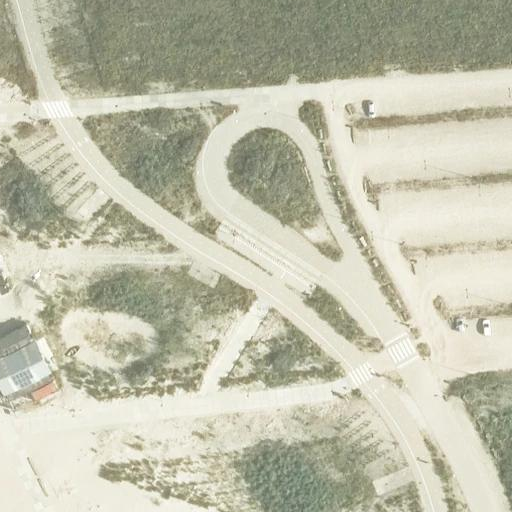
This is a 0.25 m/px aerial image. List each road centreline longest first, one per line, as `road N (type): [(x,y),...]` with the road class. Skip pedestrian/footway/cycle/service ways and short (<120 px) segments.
road 1 (unclassified): [(306,140),(282,119),(240,120),(214,145),(213,182),(226,202),(353,276)]
road 2 (unclassified): [(484,511),(353,276)]
road 3 (unclassified): [(353,276),(351,251),(306,140)]
